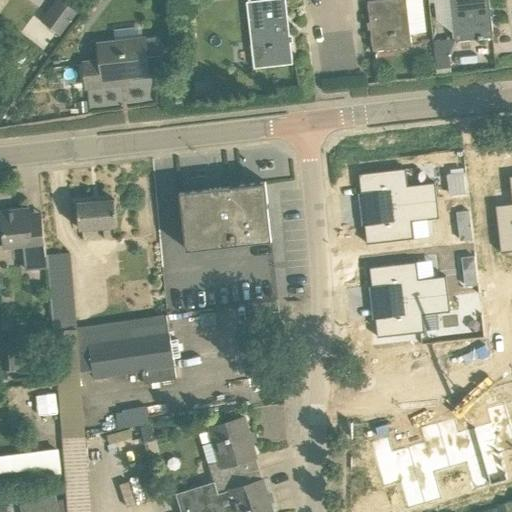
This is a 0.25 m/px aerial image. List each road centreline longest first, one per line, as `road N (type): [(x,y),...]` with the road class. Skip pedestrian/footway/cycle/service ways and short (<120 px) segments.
road 1 (secondary): [(0,157),(307,123)]
road 2 (residential): [(317,414),(307,123)]
road 3 (secondary): [(307,123),(511,99)]
road 4 (residential): [(511,359),(317,414)]
